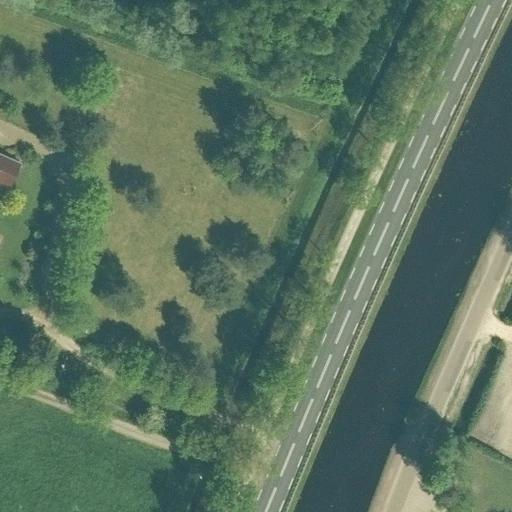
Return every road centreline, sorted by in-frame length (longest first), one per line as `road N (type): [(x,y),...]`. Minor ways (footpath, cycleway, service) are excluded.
road 1 (primary): [(265,511),(492,0)]
road 2 (unclassified): [(396,511),(511,239)]
road 3 (track): [(247,471),(0,379)]
